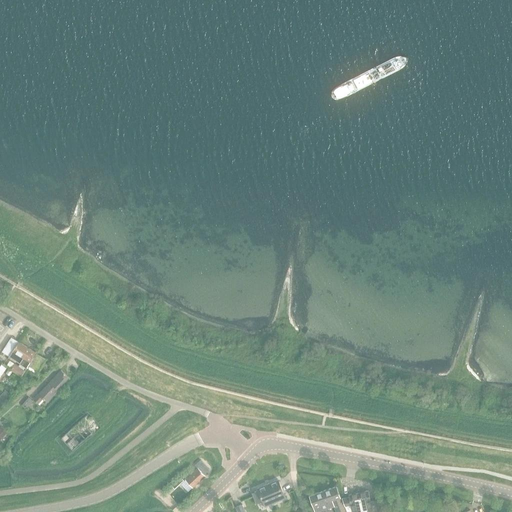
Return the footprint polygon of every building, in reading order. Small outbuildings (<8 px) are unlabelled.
[(35,373),(44,359),(9,336),(0,351),(17,361),(16,363),(18,364),(23,357),(28,360),(24,366),(35,373)] [(20,364),(18,366),(15,363),(11,370),(20,377),(26,368),(20,364)] [(43,399),(44,400),(49,394),(48,393),(63,377),(57,371),(36,393),(37,394),(33,399),(38,404),(43,399)] [(0,404),(10,394),(6,390),(0,395),(0,404)] [(24,410),(32,400),(28,397),(20,407),(24,410)] [(7,422),(20,410),(16,406),(3,417),(7,422)] [(61,438),(72,450),(98,426),(87,414),(61,438)] [(171,491),(178,499),(204,476),(196,468),(171,491)] [(180,477),(174,482),(176,485),(183,480),(180,477)] [(256,489),(262,502),(284,492),(278,479),(256,489)] [(345,511),(344,508),(337,486),(309,495),(315,511),(320,511),(334,507),(336,511),(345,511)] [(372,511),(368,490),(349,495),(349,497),(342,498),(347,511),(372,511)] [(246,511),(243,503),(236,506),(238,511),(246,511)]
